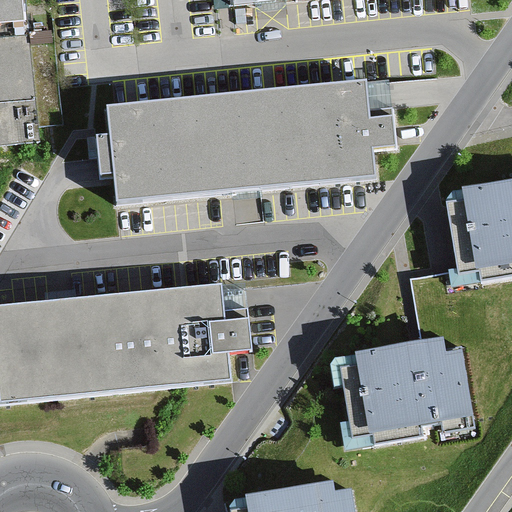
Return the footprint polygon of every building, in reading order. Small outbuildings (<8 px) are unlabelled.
[(0,0),(0,55),(29,52),(23,0),(0,0)] [(29,52),(0,55),(0,148),(39,144),(29,52)] [(366,88),(106,114),(116,210),(374,184),(371,159),(396,156),(393,125),(370,128),(366,88)] [(511,184),(470,192),(483,272),(511,267),(511,184)] [(221,287),(0,310),(0,407),(229,383),(226,358),(251,355),(248,324),(225,327),(221,287)] [(454,341),(362,354),(373,434),(482,419),(472,352),(456,354),(454,341)] [(156,483),(152,448),(127,451),(120,451),(125,487),(156,483)] [(341,483),(253,497),(255,511),(360,511),(357,491),(343,494),(341,483)]
